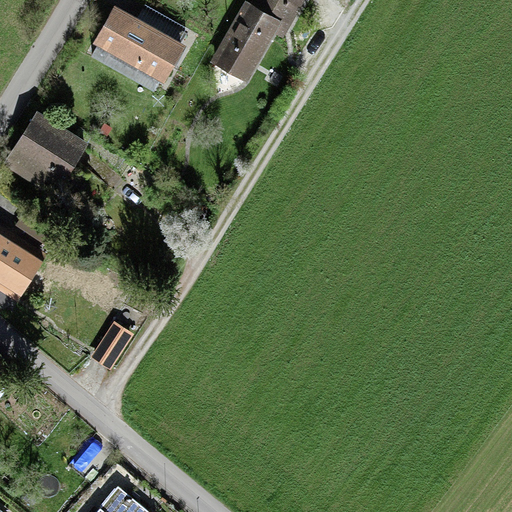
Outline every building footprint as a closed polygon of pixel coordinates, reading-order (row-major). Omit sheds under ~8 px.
[(290,0),(255,0),(252,6),(248,3),(215,61),(243,77),(276,20),(274,19),(282,6),(285,8),(290,0)] [(115,8),(110,20),(97,40),(113,49),(109,54),(136,69),(139,64),(163,77),(181,45),(115,8)] [(40,182),(46,172),(61,181),(84,145),(36,114),(24,132),(22,132),(12,151),(37,166),(31,176),(40,182)] [(56,247),(64,236),(28,213),(21,224),(56,247)] [(38,254),(0,230),(0,303),(3,306),(38,254)] [(111,363),(129,333),(115,324),(95,353),(111,363)] [(150,511),(118,485),(95,511),(150,511)]
